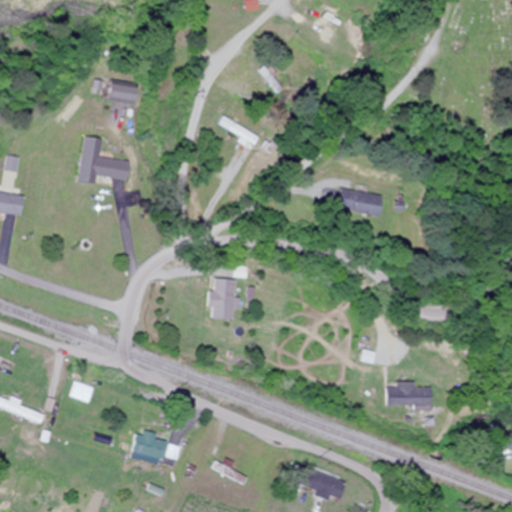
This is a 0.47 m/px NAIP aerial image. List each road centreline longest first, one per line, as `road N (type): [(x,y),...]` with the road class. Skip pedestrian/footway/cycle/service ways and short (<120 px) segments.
road 1 (residential): [(115,366),(130,313),(173,248),(282,248),(376,277),(412,315),(449,311),(511,267)]
road 2 (residential): [(386,511),(389,494),(362,466),(0,327)]
road 3 (residential): [(173,248),(209,82),(267,0)]
road 4 (residential): [(130,313),(0,262)]
